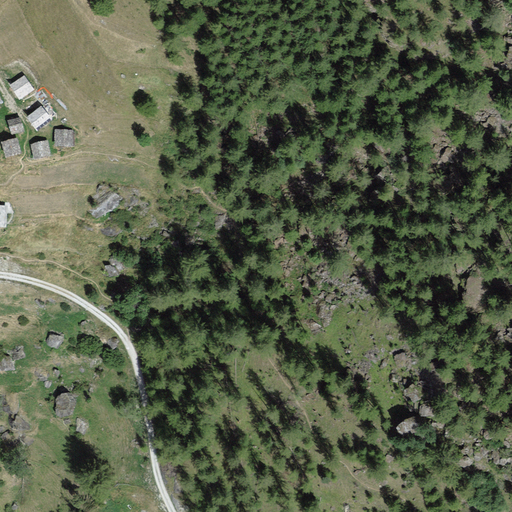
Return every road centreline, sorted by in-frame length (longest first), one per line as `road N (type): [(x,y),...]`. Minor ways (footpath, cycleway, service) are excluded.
road 1 (track): [(124,335),(173,511)]
road 2 (track): [(0,278),(69,295),(124,335)]
